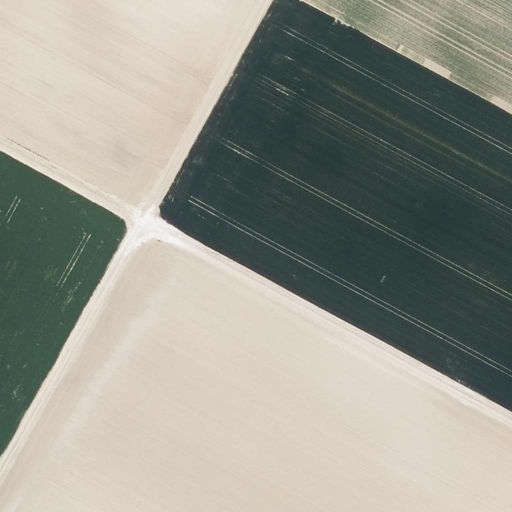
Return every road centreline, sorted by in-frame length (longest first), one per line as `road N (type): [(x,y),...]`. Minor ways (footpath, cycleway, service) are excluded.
road 1 (track): [(511,420),(143,221),(263,0)]
road 2 (track): [(0,477),(143,221),(0,143)]
